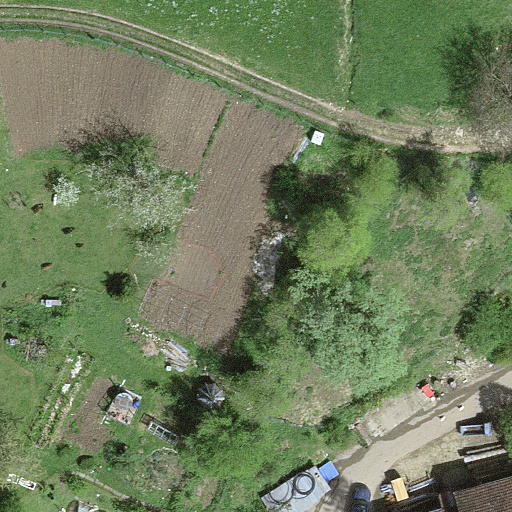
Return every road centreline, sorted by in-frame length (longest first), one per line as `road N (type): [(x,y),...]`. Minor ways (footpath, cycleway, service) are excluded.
road 1 (track): [(0,24),(66,16),(207,60),(359,128),(422,138),(511,135)]
road 2 (track): [(335,511),(349,480),(380,446),(511,375)]
